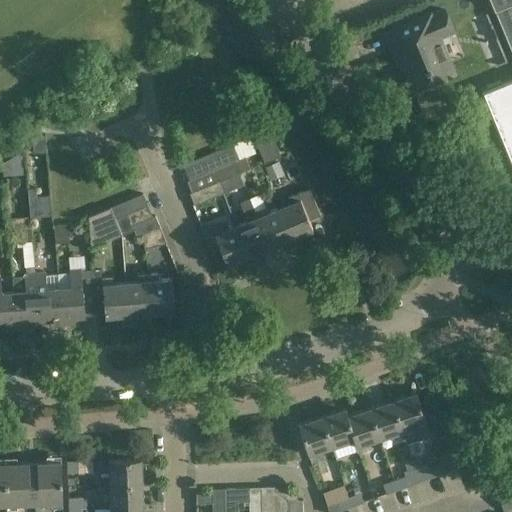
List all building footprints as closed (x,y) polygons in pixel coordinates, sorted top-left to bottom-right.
[(511,0),(490,0),(511,53),(511,81),(484,93),(511,161),(511,0)] [(453,31),(444,10),(429,16),(429,15),(385,33),(399,66),(402,65),(413,91),(453,74),(446,55),(438,37),(453,31)] [(480,125),(476,114),(465,119),(469,129),(480,125)] [(45,134),(32,143),(32,153),(46,152),(45,134)] [(270,134),(255,140),(265,162),(279,156),(270,134)] [(234,161),(240,174),(249,170),(244,158),(239,160),(232,145),(184,164),(190,179),(211,171),(234,161)] [(2,162),(3,176),(25,174),(23,148),(2,162)] [(187,181),(191,192),(216,182),(220,181),(225,192),(223,193),(225,193),(221,181),(240,174),(234,161),(211,171),(190,179),(187,181)] [(277,162),(266,167),(270,178),(282,173),(277,162)] [(216,182),(191,192),(189,193),(194,205),(223,193),(225,192),(220,181),(216,182)] [(35,188),(27,188),(29,207),(37,207),(35,188)] [(278,208),(295,249),(302,246),(298,235),(312,229),(309,220),(320,216),(309,189),(287,198),(290,204),(278,208)] [(109,207),(114,219),(147,205),(143,194),(133,198),(133,197),(109,207)] [(267,213),(259,194),(249,198),(255,211),(270,247),(283,241),(288,252),(295,249),(278,208),(267,213)] [(260,263),(258,260),(263,258),(260,251),(270,247),(255,211),(249,198),(240,202),(247,221),(236,225),(253,266),(260,263)] [(121,235),(133,230),(131,225),(142,221),(152,216),(147,205),(114,219),(121,235)] [(121,235),(114,219),(109,207),(88,216),(91,248),(121,235)] [(133,230),(136,237),(142,235),(144,249),(166,243),(159,227),(160,227),(155,216),(152,216),(142,221),(131,225),(133,230)] [(236,225),(225,230),(222,223),(203,231),(212,254),(221,251),(227,264),(241,258),(246,269),(253,266),(236,225)] [(68,226),(53,227),(54,237),(69,235),(68,226)] [(19,236),(24,242),(31,241),(30,228),(18,230),(19,236)] [(69,270),(70,273),(58,275),(62,325),(74,324),(74,320),(86,319),(84,306),(96,304),(95,295),(93,271),(81,272),(81,271),(81,269),(69,270)] [(121,327),(129,326),(125,282),(113,283),(112,277),(102,278),(101,270),(93,271),(96,304),(95,295),(103,295),(105,317),(120,315),(121,327)] [(46,276),(45,272),(35,273),(39,322),(50,321),(50,326),(62,325),(58,275),(46,276)] [(12,277),(13,291),(17,329),(28,328),(28,323),(39,322),(35,273),(24,274),(24,276),(12,277)] [(147,274),(149,298),(150,313),(166,311),(167,323),(175,322),(171,279),(159,280),(158,273),(147,274)] [(150,313),(149,298),(147,274),(136,275),(137,281),(125,282),(129,326),(137,326),(136,314),(150,313)] [(0,325),(4,325),(5,330),(17,329),(13,291),(1,293),(0,277),(0,325)] [(416,393),(392,400),(402,431),(407,444),(430,436),(426,423),(416,393)] [(380,439),(402,431),(392,400),(369,408),(380,439)] [(345,408),(344,409),(354,439),(357,446),(380,439),(369,408),(347,415),(345,408)] [(331,447),(354,439),(344,409),(321,416),(331,447)] [(308,455),(331,447),(321,416),(298,424),(308,455)] [(412,460),(419,482),(443,473),(440,464),(441,464),(440,463),(428,467),(427,463),(423,465),(420,457),(412,460)] [(108,460),(109,484),(141,483),(140,458),(108,460)] [(397,490),(419,482),(412,460),(403,464),(406,471),(402,473),(404,476),(393,480),(397,490)] [(78,474),(78,461),(66,461),(67,474),(78,474)] [(62,507),(60,462),(6,463),(8,509),(17,509),(17,504),(51,502),(51,508),(62,507)] [(382,484),(385,494),(397,490),(393,480),(382,484)] [(109,484),(110,508),(142,507),(141,483),(109,484)] [(348,497),(351,507),(364,502),(357,485),(345,489),(348,497)] [(285,486),(272,487),(273,511),(288,511),(288,500),(297,500),(297,490),(285,490),(285,486)] [(248,488),(249,496),(249,511),(273,511),(272,487),(248,488)] [(249,511),(249,496),(248,488),(224,489),(224,511),(237,511),(237,502),(249,502),(249,511)] [(212,511),(224,511),(224,489),(211,489),(212,493),(196,493),(196,504),(212,503),(212,511)] [(511,507),(511,490),(497,495),(503,510),(511,507)] [(68,510),(79,509),(87,509),(87,497),(68,497),(68,510)] [(337,511),(351,507),(348,497),(326,505),(328,511),(337,511)]
